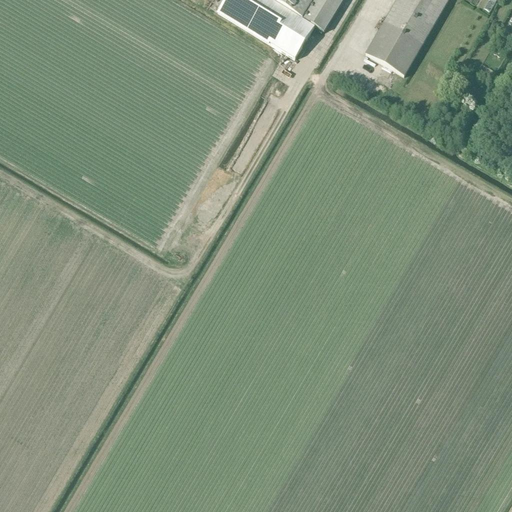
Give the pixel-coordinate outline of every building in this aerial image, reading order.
[(227,0),(217,17),(268,49),(269,47),(294,63),(314,30),(302,23),(303,22),(324,35),(345,0),(227,0)] [(398,0),(365,57),(404,80),(451,0),(398,0)] [(497,12),(503,0),(495,0),(491,8),(497,12)] [(511,42),(511,19),(510,24),(511,24),(511,33),(506,30),(502,38),(511,42)] [(370,73),(378,79),(381,75),(372,70),(370,73)] [(372,92),(396,101),(400,91),(376,82),(372,92)]
